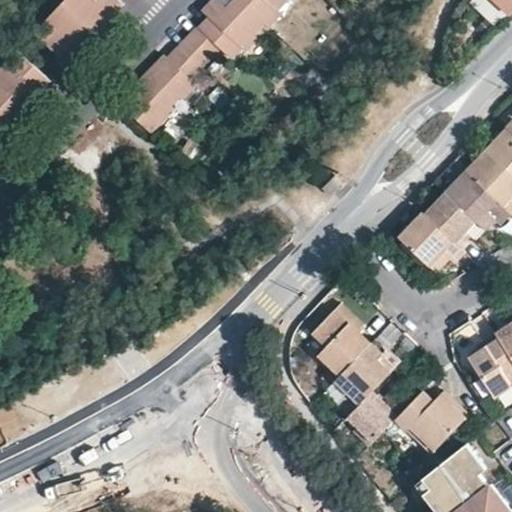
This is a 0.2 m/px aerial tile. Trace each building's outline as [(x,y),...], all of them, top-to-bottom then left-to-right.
[(59,6),(46,20),(53,27),(44,38),(65,58),(74,47),(80,53),(93,38),(98,33),(94,28),(98,22),(104,27),(117,14),(126,4),(122,0),(74,0),(64,11),(59,6)] [(65,0),(59,6),(64,11),(74,0),(65,0)] [(229,0),(226,4),(221,0),(210,0),(201,9),(208,14),(171,51),(168,48),(155,62),(159,67),(149,78),(145,73),(128,90),(133,95),(123,105),(153,133),(175,110),(171,106),(182,95),(187,97),(203,81),(197,76),(226,45),(230,48),(236,42),(242,47),(247,52),(261,37),(257,34),(265,23),(271,28),(282,15),(278,10),(287,0),(229,0)] [(511,0),(498,0),(511,12),(511,0)] [(123,19),(117,14),(104,27),(109,32),(110,33),(123,19)] [(53,27),(46,20),(36,30),(44,38),(53,27)] [(109,32),(104,27),(98,22),(94,28),(98,33),(93,38),(98,43),(109,32)] [(98,43),(93,38),(80,53),(87,59),(100,45),(98,43)] [(236,54),(242,47),(236,42),(230,48),(236,54)] [(69,63),(80,53),(74,47),(65,58),(69,63)] [(19,49),(9,61),(16,67),(26,56),(19,49)] [(0,138),(9,129),(20,117),(15,111),(21,105),(26,109),(31,104),(42,93),(37,88),(48,76),(26,56),(16,67),(9,61),(0,69),(0,73),(3,76),(0,78),(0,138)] [(155,62),(145,73),(149,78),(159,67),(155,62)] [(53,81),(48,76),(37,88),(42,93),(53,81)] [(48,99),(42,93),(31,104),(36,108),(38,110),(48,99)] [(36,108),(31,104),(26,109),(21,105),(15,111),(20,117),(24,120),(36,108)] [(24,120),(20,117),(9,129),(14,134),(26,122),(24,120)] [(511,128),(487,153),(511,176),(511,128)] [(511,176),(487,153),(468,174),(507,212),(511,216),(511,215),(511,176)] [(331,196),(345,181),(335,172),(321,187),(331,196)] [(507,212),(468,174),(447,196),(474,222),(479,227),(490,237),(499,227),(495,224),(507,212)] [(447,196),(429,215),(462,246),(472,235),(467,230),(474,222),(447,196)] [(429,215),(426,212),(402,237),(439,272),(452,258),(456,262),(466,251),(463,247),(462,246),(429,215)] [(495,224),(499,227),(507,235),(511,230),(511,216),(507,212),(495,224)] [(339,359),(331,368),(338,378),(371,344),(359,331),(364,326),(340,303),(311,332),(325,346),(339,359)] [(511,324),(498,334),(511,356),(511,324)] [(495,396),(511,385),(511,356),(497,334),(468,353),(495,396)] [(367,399),(394,372),(385,363),(381,368),(374,362),(379,356),(385,350),(375,340),(371,344),(338,378),(333,383),(346,395),(333,408),(347,421),(358,408),(367,399)] [(316,355),(331,368),(339,359),(325,346),(316,355)] [(394,372),(401,364),(385,350),(379,356),(385,363),(394,372)] [(381,368),(385,363),(379,356),(374,362),(381,368)] [(320,380),(328,389),(333,383),(338,378),(331,368),(320,380)] [(435,398),(461,424),(465,420),(439,394),(435,398)] [(419,395),(392,423),(403,434),(408,428),(434,453),(461,424),(435,398),(429,404),(419,395)] [(358,408),(347,421),(371,445),(392,423),(367,399),(358,408)] [(511,511),(511,510),(482,473),(488,468),(469,443),(418,483),(440,511),(511,511)]
